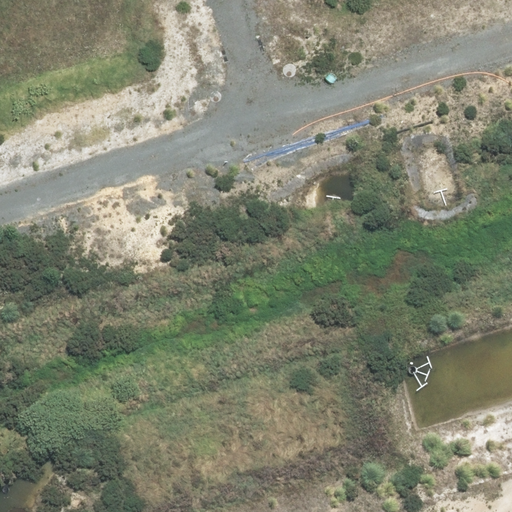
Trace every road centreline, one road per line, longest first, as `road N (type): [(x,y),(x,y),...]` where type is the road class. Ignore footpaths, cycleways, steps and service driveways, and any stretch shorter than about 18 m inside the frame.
road 1 (residential): [(0,196),(260,108)]
road 2 (residential): [(260,108),(511,29)]
road 3 (unknown): [(335,511),(511,461)]
